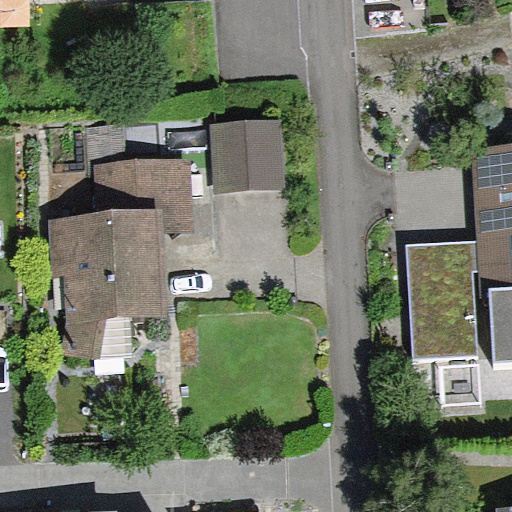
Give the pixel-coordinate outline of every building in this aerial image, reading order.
[(208,126),(214,184),(272,178),(266,120),(208,126)] [(511,143),(475,147),(490,351),(511,349),(511,143)] [(93,165),(98,212),(181,204),(176,157),(93,165)] [(58,315),(146,306),(136,212),(48,221),(58,315)] [(463,244),(402,248),(410,359),(470,355),(463,244)]
